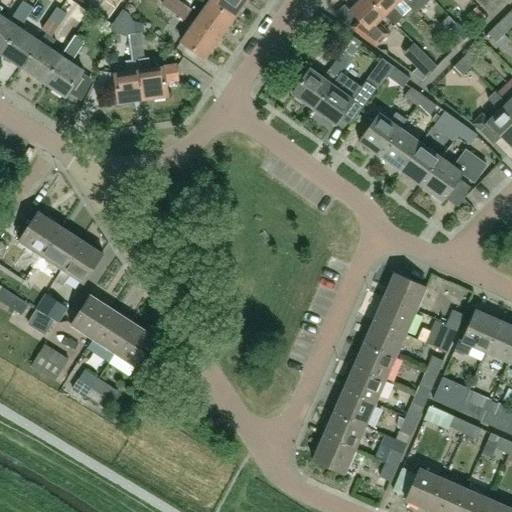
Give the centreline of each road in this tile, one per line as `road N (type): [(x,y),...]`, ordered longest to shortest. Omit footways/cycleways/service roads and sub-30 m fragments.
road 1 (unclassified): [(271,462),(103,205),(90,168)]
road 2 (unclassified): [(271,462),(380,220)]
road 3 (unclassified): [(172,511),(0,408)]
road 4 (unclassified): [(380,220),(223,108)]
road 5 (unclassified): [(223,108),(175,154),(90,168)]
road 6 (unclassified): [(223,108),(298,0)]
